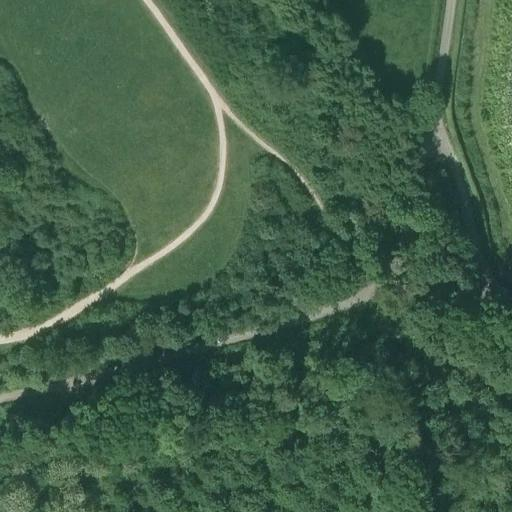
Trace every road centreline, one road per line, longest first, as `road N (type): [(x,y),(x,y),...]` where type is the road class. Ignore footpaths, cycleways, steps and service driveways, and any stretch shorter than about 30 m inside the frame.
road 1 (unclassified): [(0,395),(319,313),(376,289),(397,266),(433,122)]
road 2 (unclassified): [(511,298),(482,274),(456,170),(433,122)]
road 3 (track): [(72,380),(87,511)]
road 4 (unclassified): [(433,122),(450,0)]
